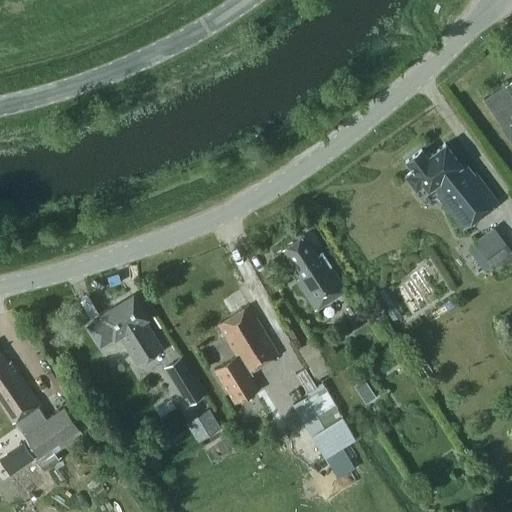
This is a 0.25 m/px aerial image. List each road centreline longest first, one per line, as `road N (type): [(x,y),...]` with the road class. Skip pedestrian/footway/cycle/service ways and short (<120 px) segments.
road 1 (unclassified): [(0,288),(165,240),(272,189),(424,77),(492,0)]
road 2 (tertiary): [(0,106),(138,64),(247,0)]
